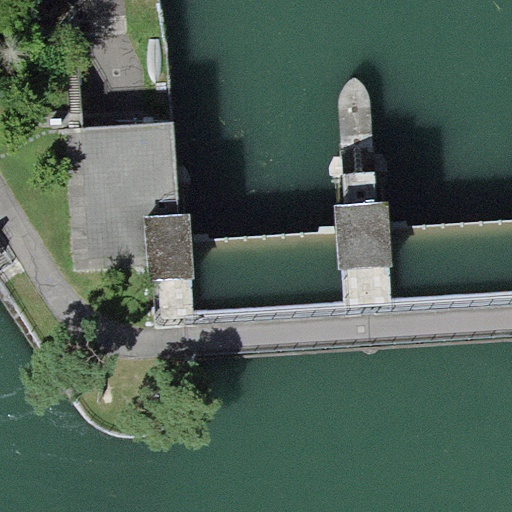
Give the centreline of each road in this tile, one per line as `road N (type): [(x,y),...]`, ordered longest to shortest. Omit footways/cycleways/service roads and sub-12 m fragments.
road 1 (track): [(0,195),(88,328),(144,342)]
road 2 (track): [(98,0),(120,127)]
